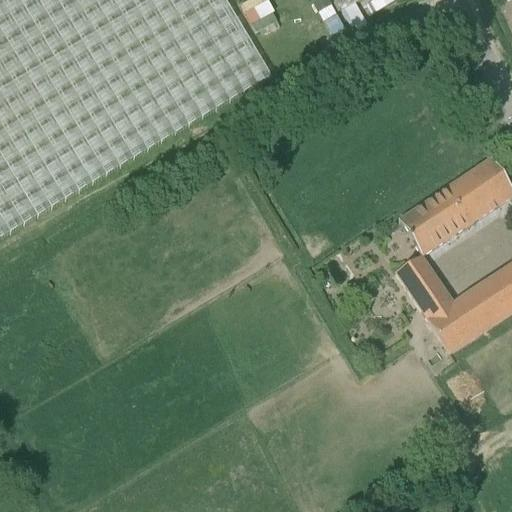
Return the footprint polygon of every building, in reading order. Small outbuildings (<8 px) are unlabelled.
[(0,0),(0,242),(270,80),(222,0),(0,0)] [(264,0),(251,0),(239,6),(252,34),(276,23),(264,0)] [(326,0),(321,0),(311,6),(317,16),(331,8),(326,0)] [(365,0),(332,0),(341,14),(365,0)] [(394,4),(391,0),(378,0),(369,6),(375,15),(394,4)] [(427,32),(419,19),(418,16),(409,22),(417,37),(427,32)] [(421,260),(394,277),(414,307),(449,359),(511,316),(511,268),(453,308),(421,261),(511,200),(511,194),(506,185),(504,183),(508,181),(508,180),(508,179),(507,180),(505,177),(506,176),(505,176),(504,176),(501,178),(491,163),(398,226),(421,260)]
